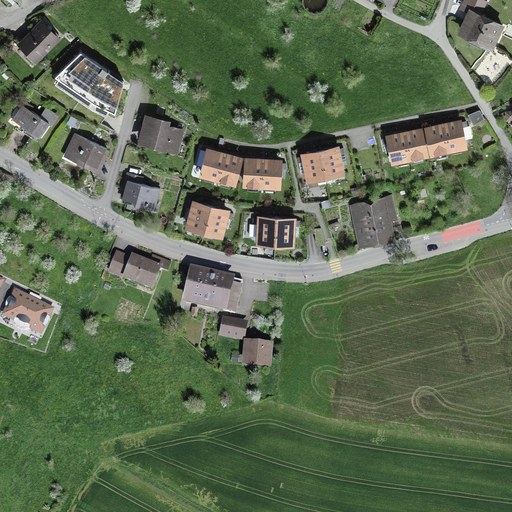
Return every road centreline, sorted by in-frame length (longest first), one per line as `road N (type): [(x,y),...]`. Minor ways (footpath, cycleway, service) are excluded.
road 1 (residential): [(494,221),(338,267),(288,271),(187,251),(101,214)]
road 2 (residential): [(511,158),(449,50),(450,0)]
road 3 (unknown): [(481,105),(347,134)]
road 4 (residential): [(136,85),(101,214)]
